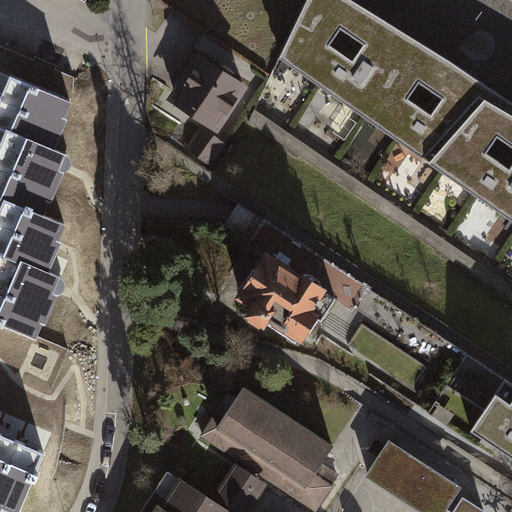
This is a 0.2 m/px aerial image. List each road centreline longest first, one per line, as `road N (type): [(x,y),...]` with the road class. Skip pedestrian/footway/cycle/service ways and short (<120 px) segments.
road 1 (residential): [(101,511),(120,438),(132,50)]
road 2 (residential): [(132,50),(0,5)]
